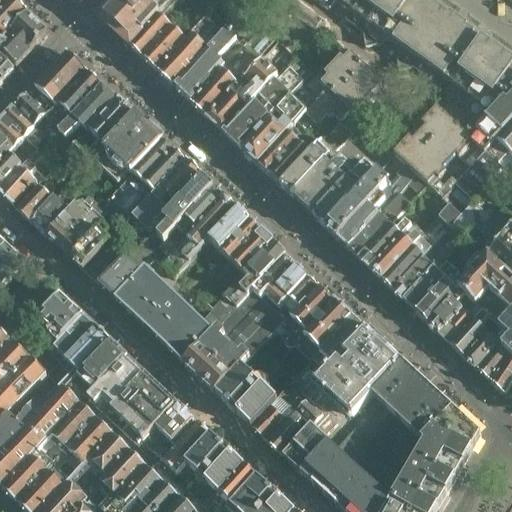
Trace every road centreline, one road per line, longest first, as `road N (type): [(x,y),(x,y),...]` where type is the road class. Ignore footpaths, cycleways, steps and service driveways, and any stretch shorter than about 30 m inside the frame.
road 1 (unclassified): [(80,31),(287,214),(511,435)]
road 2 (residential): [(0,218),(319,511)]
